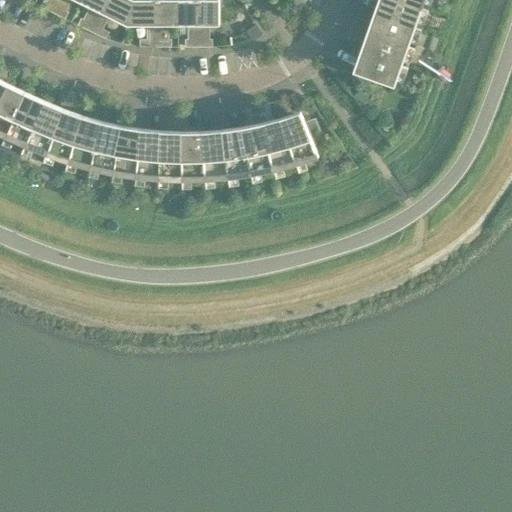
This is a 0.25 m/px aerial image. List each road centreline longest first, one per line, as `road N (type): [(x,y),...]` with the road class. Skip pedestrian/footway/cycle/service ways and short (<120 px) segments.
road 1 (residential): [(0,235),(123,272),(197,276),(267,267),(378,235),(448,191),(473,163),(511,53)]
road 2 (residential): [(340,0),(299,55),(212,86),(96,74),(0,30)]
